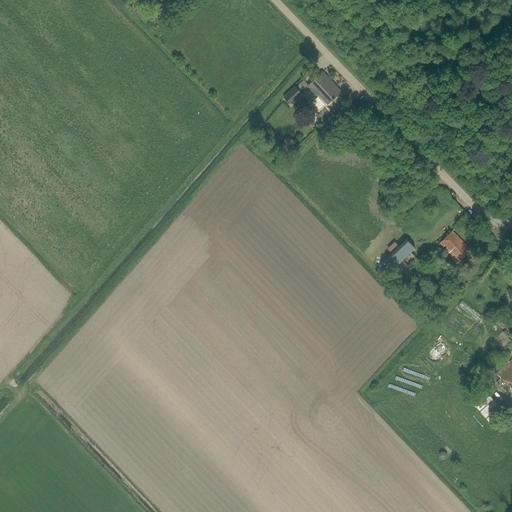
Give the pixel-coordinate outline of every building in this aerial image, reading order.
[(247,0),(223,0),(239,15),(248,5),(246,2),(247,0)] [(248,29),(266,47),(279,35),(273,27),(270,29),(260,18),(248,29)] [(251,90),(279,61),(269,49),(241,77),(251,90)] [(339,90),(322,72),(307,86),(326,106),(338,95),(336,93),(339,90)] [(290,105),(301,93),(295,87),(283,98),(290,105)] [(291,152),(295,141),(285,138),(281,149),(291,152)] [(465,251),(468,248),(452,232),(440,243),(450,254),(449,255),(457,263),(467,253),(465,251)] [(392,270),(393,269),(402,260),(415,248),(405,238),(382,260),(392,270)] [(402,260),(393,269),(399,275),(408,284),(417,275),(402,260)] [(509,362),(496,374),(508,386),(511,382),(511,360),(509,363),(509,362)] [(489,422),(502,410),(490,396),(477,408),(489,422)]
